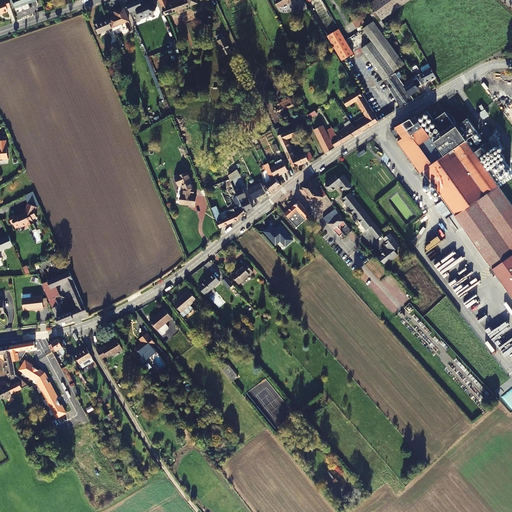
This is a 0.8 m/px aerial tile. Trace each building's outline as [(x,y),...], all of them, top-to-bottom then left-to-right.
[(10,5),(8,0),(0,0),(0,13),(7,10),(6,7),(10,5)] [(139,14),(146,11),(142,1),(145,0),(133,0),(135,4),(138,3),(140,9),(137,10),(139,14)] [(197,0),(158,0),(161,5),(165,15),(198,3),(197,0)] [(373,0),(369,3),(373,9),(375,12),(381,21),(409,0),(373,0)] [(115,18),(115,16),(108,19),(108,20),(112,28),(113,30),(122,26),(121,24),(128,21),(123,8),(115,12),(117,17),(115,18)] [(130,11),(133,22),(139,20),(136,9),(130,11)] [(375,20),(363,29),(372,41),(382,33),(384,32),(387,29),(381,21),(375,12),(371,14),(375,20)] [(365,22),(360,16),(352,22),(356,28),(365,22)] [(95,24),(99,34),(112,28),(108,20),(100,23),(100,22),(95,24)] [(354,54),(339,29),(327,36),(342,60),(354,54)] [(405,64),(382,33),(372,41),(394,71),(405,64)] [(231,52),(225,38),(218,41),(224,55),(231,52)] [(384,80),(401,108),(414,100),(411,95),(405,86),(394,71),(372,41),(362,49),(384,80)] [(417,78),(422,85),(436,77),(431,68),(429,64),(422,67),(422,69),(423,72),(415,76),(417,78)] [(422,85),(417,78),(405,86),(411,95),(419,89),(418,87),(422,85)] [(509,92),(505,86),(503,87),(495,78),(486,85),(493,95),(497,92),(498,94),(498,96),(499,97),(502,98),(502,99),(505,98),(506,97),(505,95),(509,92)] [(354,128),(358,133),(368,127),(378,122),(359,91),(343,101),(347,106),(357,100),(369,119),(367,120),(364,116),(356,121),(359,125),(354,128)] [(272,104),(277,115),(299,105),(294,94),(272,104)] [(335,97),(332,100),(340,113),(344,111),(335,97)] [(501,112),(505,109),(498,99),(494,102),(501,112)] [(326,107),(322,110),(328,120),(333,117),(326,107)] [(309,119),(317,114),(315,110),(307,115),(309,119)] [(416,119),(427,134),(444,156),(453,149),(438,127),(434,121),(428,112),(416,119)] [(434,121),(438,127),(453,149),(462,161),(474,152),(466,141),(456,127),(446,113),(434,121)] [(423,171),(444,156),(416,119),(415,120),(413,117),(410,119),(395,127),(396,128),(391,131),(421,172),(423,171)] [(456,127),(466,141),(472,137),(475,142),(477,140),(474,136),(478,133),(468,119),(456,127)] [(276,130),(279,135),(278,136),(292,168),(313,159),(310,152),(296,158),(287,139),(302,133),(299,126),(290,130),(287,124),(276,130)] [(334,131),(332,128),(328,130),(330,134),(328,135),(323,126),(314,130),(326,153),(342,144),(334,131)] [(350,138),(358,133),(354,128),(350,130),(347,126),(339,132),(337,129),(334,131),(342,144),(350,138)] [(490,142),(475,153),(479,158),(494,147),(490,142)] [(453,149),(444,156),(423,171),(455,216),(492,269),(511,254),(511,231),(486,195),(478,183),(462,161),(453,149)] [(475,153),(474,152),(462,161),(478,183),(490,174),(488,171),(479,158),(475,153)] [(276,163),(277,165),(271,168),(270,168),(275,177),(288,171),(283,161),(283,162),(282,159),(276,163)] [(277,189),(281,185),(275,177),(270,168),(271,168),(267,160),(263,162),(272,179),(265,184),(269,191),(271,193),(277,189)] [(229,179),(230,181),(240,175),(237,169),(228,175),(230,179),(229,179)] [(490,174),(498,185),(502,182),(492,169),(488,171),(490,174)] [(194,190),(194,188),(187,172),(175,177),(179,186),(182,185),(183,190),(183,194),(181,194),(180,204),(189,205),(189,207),(195,208),(196,197),(192,196),(192,195),(194,195),(194,190)] [(511,204),(498,185),(490,174),(478,183),(486,195),(511,231),(511,204)] [(335,175),(326,183),(327,185),(325,186),(329,191),(331,189),(332,191),(335,188),(338,185),(340,188),(340,187),(343,191),(345,189),(347,191),(351,188),(349,186),(351,184),(344,175),(340,178),(338,179),(335,175)] [(314,187),(315,185),(312,181),(308,184),(300,189),(303,195),(304,195),(307,200),(311,205),(326,195),(322,188),(317,191),(314,187)] [(261,183),(248,190),(253,199),(266,193),(261,183)] [(238,196),(244,210),(252,206),(248,197),(245,198),(244,196),(246,195),(242,186),(234,190),(238,196)] [(33,191),(25,195),(28,203),(36,207),(39,205),(33,191)] [(359,203),(351,193),(342,199),(346,204),(351,209),(350,210),(354,214),(359,220),(358,220),(362,225),(362,224),(367,230),(369,229),(371,232),(374,236),(377,239),(383,234),(380,231),(378,227),(375,224),(367,213),(359,203)] [(234,199),(238,207),(234,209),(239,220),(246,214),(244,210),(238,196),(234,199)] [(310,214),(299,201),(293,206),(294,207),(306,220),(307,221),(309,219),(309,218),(311,216),(310,214)] [(15,215),(9,217),(11,222),(13,221),(15,227),(21,225),(21,226),(27,224),(28,226),(34,223),(32,219),(36,217),(33,210),(35,209),(36,207),(28,203),(26,209),(25,213),(16,217),(15,215)] [(216,206),(211,208),(215,219),(220,217),(216,206)] [(306,220),(294,207),(285,214),(297,227),(306,220)] [(238,220),(239,220),(234,209),(226,212),(228,217),(217,222),(220,228),(238,220)] [(344,221),(336,209),(323,218),(333,229),(344,221)] [(347,225),(344,221),(333,229),(339,236),(343,233),(344,234),(347,232),(348,234),(352,231),(347,225)] [(276,232),(272,227),(265,233),(277,246),(282,241),(287,247),(294,241),(281,226),(278,230),(276,232)] [(446,230),(438,233),(440,240),(448,237),(446,230)] [(400,247),(390,234),(384,239),(386,242),(384,244),(387,247),(388,246),(390,249),(386,252),(385,252),(382,254),(382,255),(378,258),(384,264),(387,261),(388,262),(397,255),(394,251),(396,250),(400,247)] [(0,257),(1,257),(0,254),(0,250),(13,245),(9,235),(0,239),(0,257)] [(432,250),(442,243),(436,235),(426,242),(432,250)] [(431,255),(442,273),(465,259),(454,241),(431,255)] [(511,254),(492,269),(511,296),(511,254)] [(234,269),(230,273),(238,282),(251,270),(244,261),(240,264),(241,265),(234,270),(234,269)] [(70,272),(42,284),(59,324),(87,312),(70,272)] [(217,292),(213,287),(220,281),(213,274),(199,287),(209,299),(217,292)] [(233,285),(226,277),(223,280),(229,288),(233,285)] [(190,291),(174,304),(181,312),(180,313),(183,317),(188,313),(189,313),(191,311),(190,311),(187,307),(190,304),(197,299),(190,291)] [(44,309),(42,296),(22,299),(23,310),(37,308),(37,310),(44,309)] [(172,317),(165,308),(155,317),(150,321),(157,329),(172,317)] [(157,353),(152,347),(155,344),(147,333),(139,339),(142,343),(141,344),(140,344),(135,348),(146,361),(157,353)] [(60,349),(63,347),(58,339),(51,342),(52,344),(49,345),(53,352),(60,349)] [(117,340),(106,347),(105,346),(97,351),(102,358),(107,355),(108,357),(122,349),(117,340)] [(12,361),(19,360),(18,351),(35,348),(34,342),(9,346),(10,349),(12,361)] [(0,353),(4,353),(6,367),(4,368),(5,371),(7,371),(8,380),(19,378),(15,374),(12,361),(10,349),(9,346),(0,347),(0,353)] [(80,364),(91,358),(92,358),(86,347),(80,351),(81,352),(74,356),(80,365),(80,364)] [(94,362),(91,358),(80,364),(83,368),(94,362)] [(33,365),(25,360),(19,369),(36,380),(56,418),(66,413),(62,404),(61,405),(57,398),(58,398),(50,381),(49,382),(47,379),(48,378),(45,372),(39,369),(39,370),(32,366),(33,365)] [(62,369),(71,387),(74,385),(75,385),(65,367),(62,369)] [(85,385),(87,383),(80,373),(78,374),(85,385)] [(244,385),(235,373),(229,378),(239,390),(244,385)] [(8,387),(12,394),(22,389),(19,382),(8,387)] [(8,387),(7,384),(1,387),(0,384),(0,398),(0,399),(5,397),(6,399),(13,396),(12,394),(8,387)] [(80,396),(74,385),(71,387),(77,398),(80,396)] [(67,431),(76,449),(93,441),(85,423),(67,431)]
